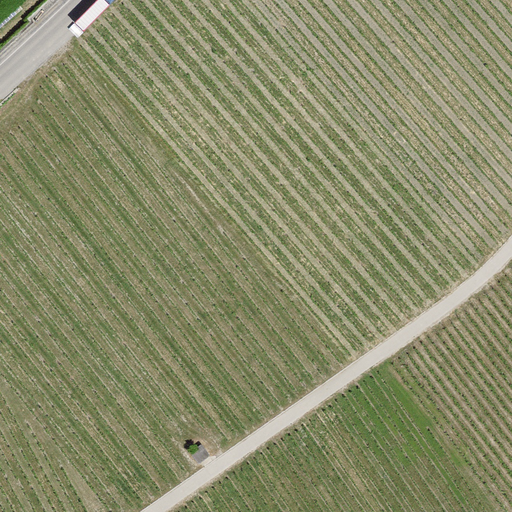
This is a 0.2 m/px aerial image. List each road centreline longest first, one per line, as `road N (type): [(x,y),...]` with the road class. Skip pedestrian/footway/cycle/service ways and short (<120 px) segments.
road 1 (track): [(511,246),(144,511)]
road 2 (tertiary): [(99,0),(0,90)]
